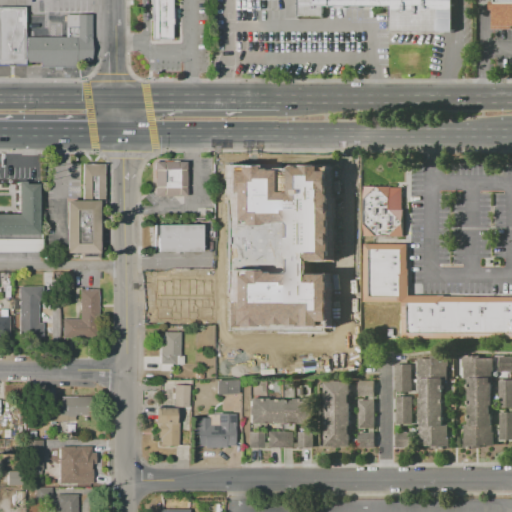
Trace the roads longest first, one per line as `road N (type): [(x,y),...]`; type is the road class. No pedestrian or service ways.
road 1 (residential): [(112,0),(124,156),(125,511)]
road 2 (primary): [(122,133),(511,134)]
road 3 (residential): [(126,480),(511,480)]
road 4 (primary): [(511,100),(280,100)]
road 5 (primary): [(280,100),(116,100)]
road 6 (residential): [(0,374),(123,374)]
road 7 (primary): [(0,133),(122,133)]
